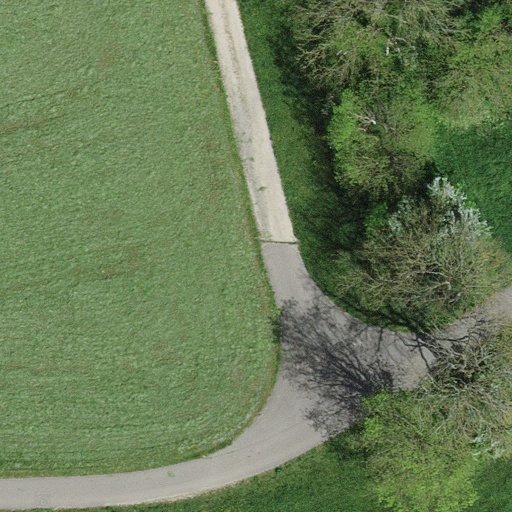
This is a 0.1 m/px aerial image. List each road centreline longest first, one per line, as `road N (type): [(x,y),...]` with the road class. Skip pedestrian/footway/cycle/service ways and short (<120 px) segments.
road 1 (unclassified): [(0,482),(201,465),(327,418),(511,305)]
road 2 (track): [(327,418),(227,0)]
